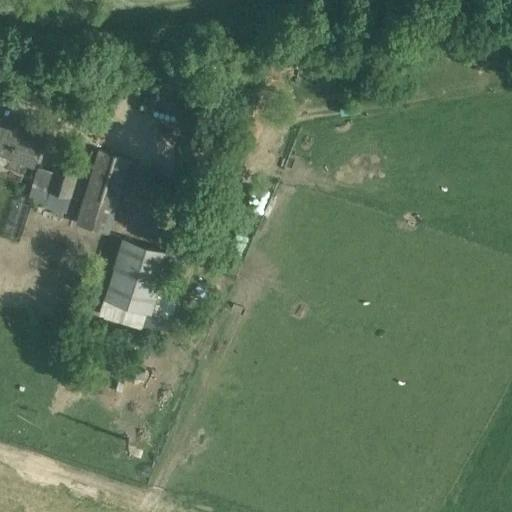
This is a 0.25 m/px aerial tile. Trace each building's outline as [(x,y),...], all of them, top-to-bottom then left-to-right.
[(493,31),(511,29),(511,15),(492,17),(493,31)] [(337,33),(338,59),(362,58),(361,32),(337,33)] [(280,56),(307,60),(309,44),(282,40),(280,56)] [(7,159),(34,167),(44,134),(15,126),(14,130),(0,125),(0,163),(2,165),(6,163),(7,159)] [(131,160),(98,149),(75,223),(108,233),(131,160)] [(28,197),(45,202),(49,191),(70,197),(80,164),(56,156),(52,170),(38,166),(28,197)] [(101,309),(146,323),(149,312),(153,313),(152,313),(172,319),(184,278),(164,273),(171,251),(122,237),(104,297),(105,298),(101,309)]
